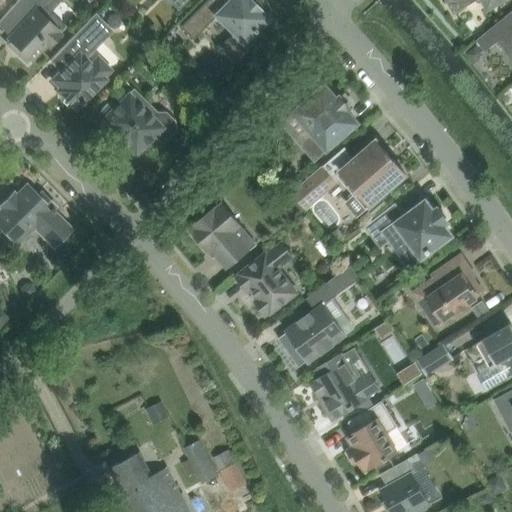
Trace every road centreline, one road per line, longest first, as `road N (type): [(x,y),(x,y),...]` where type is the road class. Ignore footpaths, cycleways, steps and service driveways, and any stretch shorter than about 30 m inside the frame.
road 1 (residential): [(335,511),(268,390),(133,234)]
road 2 (residential): [(511,242),(421,119),(314,0)]
road 3 (residential): [(3,365),(133,234)]
road 4 (residential): [(22,121),(133,234)]
